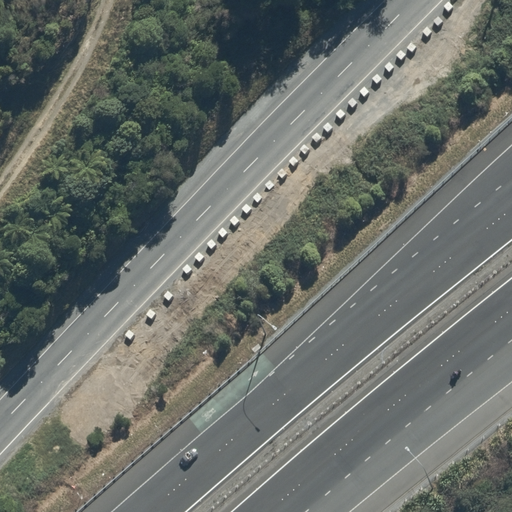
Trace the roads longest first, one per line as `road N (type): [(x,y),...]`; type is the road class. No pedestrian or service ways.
road 1 (unclassified): [(0,427),(412,0)]
road 2 (trunk): [(287,391),(511,163)]
road 3 (trunk): [(511,310),(269,511)]
road 4 (trunk): [(287,391),(511,208)]
road 5 (trunk): [(511,356),(313,511)]
road 6 (track): [(0,184),(54,103),(106,0)]
road 7 (trunk): [(147,511),(287,391)]
